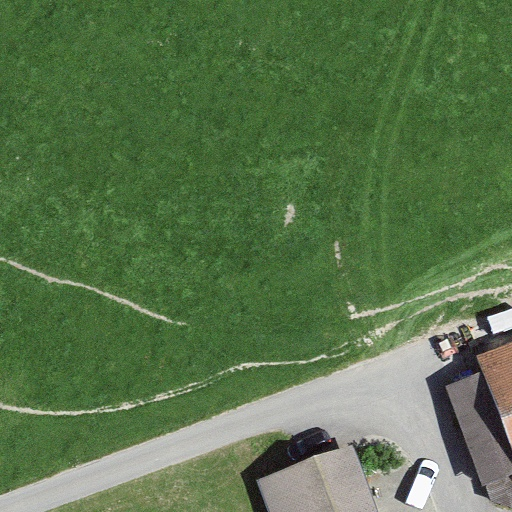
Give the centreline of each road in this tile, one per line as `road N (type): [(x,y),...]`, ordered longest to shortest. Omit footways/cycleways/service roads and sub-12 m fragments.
road 1 (track): [(394,0),(373,81),(329,185),(345,288),(388,383)]
road 2 (unclassified): [(7,511),(388,383)]
